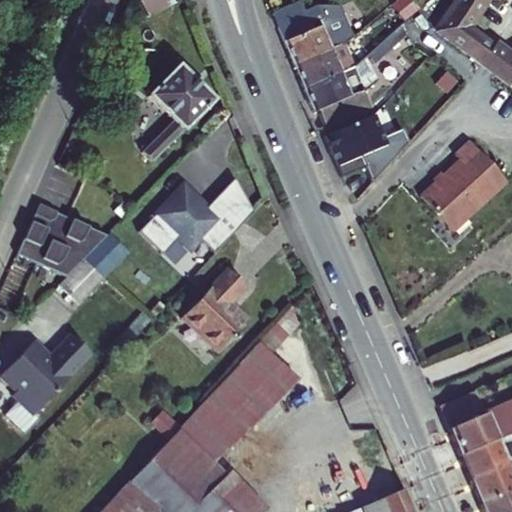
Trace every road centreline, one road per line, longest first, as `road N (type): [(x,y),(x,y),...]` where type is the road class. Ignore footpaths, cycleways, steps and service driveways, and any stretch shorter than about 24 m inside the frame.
road 1 (secondary): [(442,511),(266,103)]
road 2 (residential): [(103,0),(0,229)]
road 3 (unknown): [(331,252),(486,82)]
